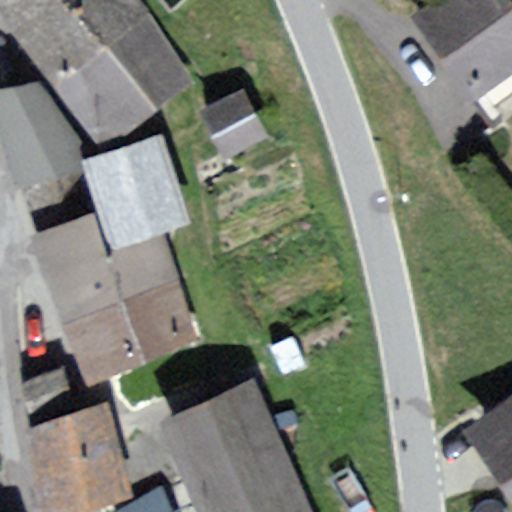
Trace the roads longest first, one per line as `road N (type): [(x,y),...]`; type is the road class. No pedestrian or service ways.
road 1 (tertiary): [(425,511),(376,229),(299,0)]
road 2 (residential): [(0,250),(17,472),(29,511)]
